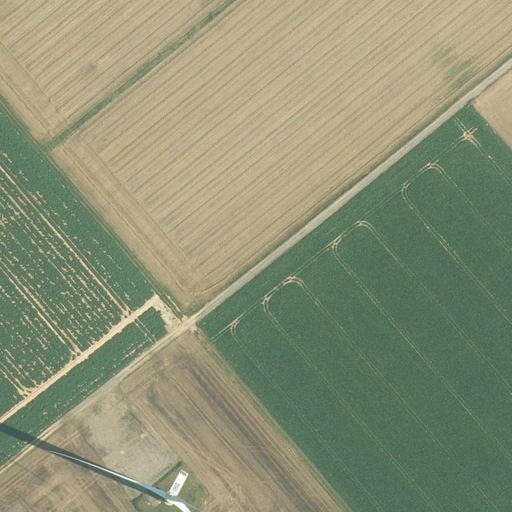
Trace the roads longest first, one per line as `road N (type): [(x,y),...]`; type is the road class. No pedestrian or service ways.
road 1 (track): [(347,511),(190,326),(511,65)]
road 2 (track): [(0,480),(190,326),(0,102)]
